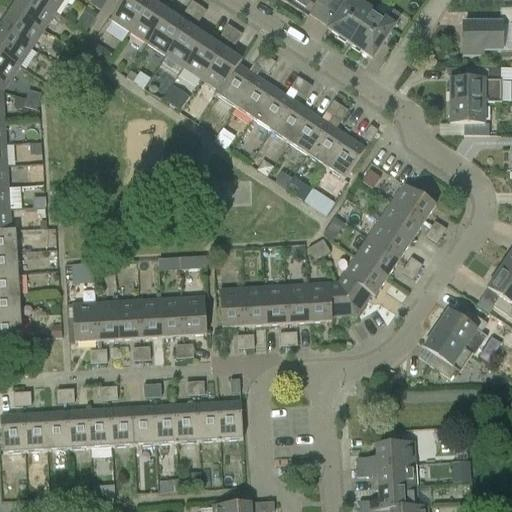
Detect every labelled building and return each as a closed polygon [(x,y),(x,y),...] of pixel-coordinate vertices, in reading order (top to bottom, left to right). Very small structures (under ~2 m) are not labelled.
[(43,33),(55,15),(32,0),(19,0),(11,12),(43,33)] [(32,0),(55,15),(65,0),(32,0)] [(129,34),(150,3),(146,0),(124,0),(110,22),(129,34)] [(329,7),(329,6),(333,0),(287,0),(285,4),(307,18),(317,3),(327,10),(329,7)] [(349,46),(372,13),(357,3),(359,0),(333,0),(329,6),(339,13),(327,31),(349,46)] [(168,15),(150,3),(129,34),(147,46),(168,15)] [(191,19),(198,8),(191,4),(184,15),(191,19)] [(205,13),(198,8),(191,19),(198,24),(205,13)] [(87,10),(82,17),(92,24),(97,17),(87,10)] [(501,54),(501,52),(511,51),(511,11),(500,11),(500,26),(463,26),(463,59),(482,59),(482,54),(501,54)] [(11,12),(0,28),(0,30),(31,51),(43,33),(11,12)] [(386,22),(372,13),(349,46),(372,61),(400,18),(392,12),(386,22)] [(186,27),(168,15),(147,46),(165,58),(186,27)] [(204,39),(186,27),(165,58),(183,70),(204,39)] [(227,43),(234,32),(227,28),(220,38),(227,43)] [(0,30),(0,56),(19,69),(31,51),(0,30)] [(241,37),(234,32),(227,43),(234,48),(241,37)] [(222,51),(204,39),(183,70),(201,82),(222,51)] [(105,52),(94,45),(88,54),(99,61),(105,52)] [(241,63),(222,51),(201,82),(219,94),(238,67),(241,63)] [(0,94),(2,95),(19,69),(0,56),(0,94)] [(261,72),(268,61),(261,56),(254,67),(261,72)] [(275,65),(268,61),(261,72),(268,76),(275,65)] [(256,79),(238,67),(219,94),(216,98),(235,111),(256,79)] [(449,82),(449,105),(484,105),(501,105),(501,83),(500,83),(500,71),(463,71),(463,82),(449,82)] [(235,111),(253,123),(274,91),(256,79),(235,111)] [(297,95),(304,85),(297,80),(290,91),(297,95)] [(311,89),(304,85),(297,95),(304,100),(311,89)] [(172,90),(162,103),(178,114),(188,100),(172,90)] [(274,91),(253,123),(271,135),(292,103),(274,91)] [(39,105),(39,104),(41,97),(28,93),(26,101),(39,105)] [(36,113),(39,105),(26,101),(23,110),(36,113)] [(271,135),(289,147),(310,115),(292,103),(271,135)] [(333,119),(340,108),(333,104),(326,115),(333,119)] [(484,127),(484,105),(449,105),(449,127),(463,127),(463,139),(488,139),(488,127),(484,127)] [(347,113),(340,108),(333,119),(340,124),(347,113)] [(289,147),(307,159),(328,127),(310,115),(289,147)] [(307,159),(325,171),(346,138),(328,127),(307,159)] [(370,128),(363,139),(370,144),(377,133),(370,128)] [(346,138),(325,171),(344,183),(365,151),(346,138)] [(41,158),(40,147),(29,148),(30,159),(41,158)] [(281,175),(275,185),(285,192),(292,182),(281,175)] [(403,187),(391,206),(422,227),(435,208),(403,187)] [(0,191),(0,212),(9,212),(8,191),(0,191)] [(33,210),(45,210),(44,200),(33,201),(33,210)] [(391,206),(379,224),(411,245),(422,227),(391,206)] [(0,234),(10,234),(10,233),(9,212),(0,212),(0,234)] [(379,224),(367,242),(399,263),(411,245),(379,224)] [(430,232),(441,239),(445,232),(434,225),(430,232)] [(436,246),(441,239),(430,232),(425,239),(436,246)] [(15,233),(10,233),(10,234),(0,234),(0,256),(17,256),(15,233)] [(367,242),(355,260),(387,281),(399,263),(367,242)] [(323,243),(315,247),(322,259),(329,254),(323,243)] [(314,263),(322,259),(315,247),(308,251),(314,263)] [(282,251),(274,251),(274,262),(283,261),(282,251)] [(511,254),(499,272),(511,280),(511,254)] [(0,256),(0,278),(18,277),(17,256),(0,256)] [(203,268),(202,257),(156,261),(157,272),(203,268)] [(374,300),(387,281),(355,260),(338,286),(357,319),(371,297),(374,300)] [(406,268),(417,275),(422,268),(411,261),(406,268)] [(92,267),(71,268),(72,285),(93,284),(92,267)] [(412,282),(417,275),(406,268),(401,275),(412,282)] [(511,280),(499,272),(487,291),(498,299),(492,308),(511,321),(511,280)] [(0,299),(19,299),(18,277),(0,278),(0,299)] [(331,320),(357,319),(338,286),(306,287),(309,326),(331,324),(331,320)] [(306,287),(285,289),(287,327),(309,326),(306,287)] [(266,328),(287,327),(285,289),(263,290),(266,328)] [(263,290),(242,291),(244,329),(266,328),(263,290)] [(222,331),(244,329),(242,291),(219,293),(222,331)] [(0,299),(0,321),(20,320),(19,299),(0,299)] [(181,301),(183,339),(206,338),(204,300),(181,301)] [(162,341),(183,339),(181,301),(160,302),(162,341)] [(140,342),(162,341),(160,302),(138,304),(140,342)] [(116,305),(119,343),(140,342),(138,304),(116,305)] [(97,344),(119,343),(116,305),(95,306),(97,344)] [(97,344),(95,306),(72,308),(74,346),(97,344)] [(448,314),(435,332),(472,356),(474,358),(486,340),(480,336),(487,326),(466,312),(459,321),(448,314)] [(0,344),(22,343),(20,320),(0,321),(0,344)] [(61,330),(51,330),(51,341),(61,341),(61,330)] [(460,374),(472,356),(435,332),(423,350),(435,358),(428,368),(449,382),(456,372),(460,374)] [(288,336),(289,349),(297,348),(296,335),(288,336)] [(280,350),(289,349),(288,336),(279,336),(280,350)] [(245,339),(245,352),(254,351),(253,338),(245,339)] [(237,352),(245,352),(245,339),(236,339),(237,352)] [(176,362),(185,361),(184,348),(175,349),(176,362)] [(184,348),(185,361),(193,361),(192,348),(184,348)] [(141,351),(141,364),(150,363),(149,350),(141,351)] [(133,364),(141,364),(141,351),(132,351),(133,364)] [(90,367),(98,366),(98,353),(89,354),(90,367)] [(98,353),(98,366),(107,366),(106,353),(98,353)] [(231,396),(240,395),(239,382),(230,383),(231,396)] [(203,384),(194,385),(195,398),(204,398),(203,384)] [(187,399),(195,398),(194,385),(186,385),(187,399)] [(160,387),(151,388),(152,401),(161,400),(160,387)] [(144,401),(152,401),(151,388),(143,388),(144,401)] [(100,404),(109,403),(108,390),(99,391),(100,404)] [(116,390),(108,390),(109,403),(117,403),(116,390)] [(73,392),(65,393),(65,406),(74,405),(73,392)] [(57,406),(65,406),(65,393),(56,393),(57,406)] [(14,409),(22,408),(22,395),(13,396),(14,409)] [(30,395),(22,395),(22,408),(31,408),(30,395)] [(217,406),(220,444),(243,443),(240,404),(217,406)] [(198,445),(220,444),(217,406),(196,407),(198,445)] [(174,408),(177,446),(198,445),(196,407),(174,408)] [(155,448),(177,446),(174,408),(153,410),(155,448)] [(131,411),(133,449),(155,448),(153,410),(131,411)] [(111,450),(133,449),(131,411),(109,412),(111,450)] [(87,413),(90,452),(111,450),(109,412),(87,413)] [(68,453),(90,452),(87,413),(66,415),(68,453)] [(44,416),(47,454),(68,453),(66,415),(44,416)] [(25,455),(47,454),(44,416),(23,417),(25,455)] [(25,455),(23,417),(0,419),(3,457),(25,455)] [(375,447),(377,470),(415,467),(413,445),(375,447)] [(356,461),(357,471),(371,470),(371,461),(356,461)] [(371,470),(357,471),(357,481),(377,479),(378,491),(416,489),(415,467),(377,470),(371,470)] [(417,510),(416,489),(378,491),(379,511),(393,511),(417,510)]
